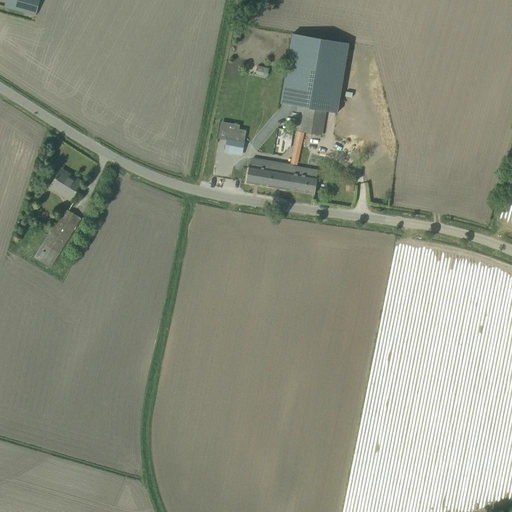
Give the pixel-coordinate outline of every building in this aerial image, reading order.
[(5,0),(4,7),(35,16),(39,0),(5,0)] [(293,33),(281,103),(305,107),(301,131),(321,135),(325,111),(337,113),(349,43),(293,33)] [(269,68),(257,66),(256,75),(267,77),(269,68)] [(226,129),(225,140),(227,140),(225,153),(234,154),(235,147),(242,148),(245,131),(237,130),(237,131),(226,129)] [(246,182),(314,194),(317,177),(316,177),(317,170),(293,166),(293,165),(265,161),(264,168),(249,165),(246,182)] [(54,180),(49,187),(62,195),(70,200),(77,190),(82,182),(73,176),(61,169),(59,171),(54,180)] [(50,267),(80,219),(64,209),(34,257),(50,267)]
